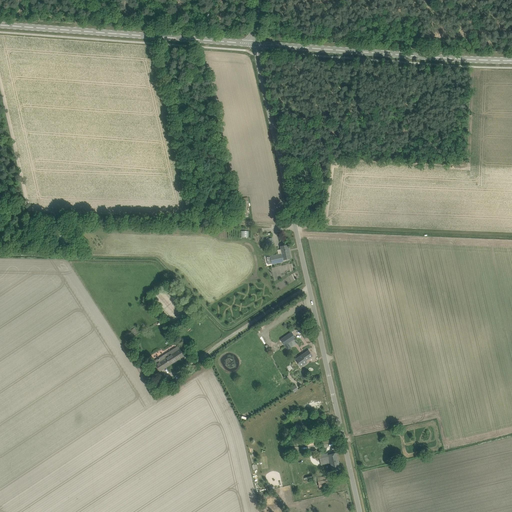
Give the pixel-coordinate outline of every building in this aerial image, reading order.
[(54,229),(58,245),(67,243),(63,227),(54,229)] [(266,246),(274,244),(272,238),(264,239),(266,245),(266,246)] [(288,244),(280,246),(281,249),(277,250),(278,254),(271,256),(272,264),(284,261),(284,260),(291,258),(288,244)] [(294,339),(296,338),(292,332),(281,340),(285,346),(288,350),(291,347),(288,343),(294,339)] [(178,346),(154,361),(160,371),(184,356),(178,346)] [(313,356),(309,350),(295,359),(301,367),(308,363),(306,360),(313,356)] [(302,428),(298,425),(293,432),(297,435),(302,428)] [(319,455),(320,461),(321,463),(330,461),(333,471),(340,469),(336,452),(329,454),(329,453),(319,455)] [(328,477),(319,479),(321,487),(330,484),(328,477)]
